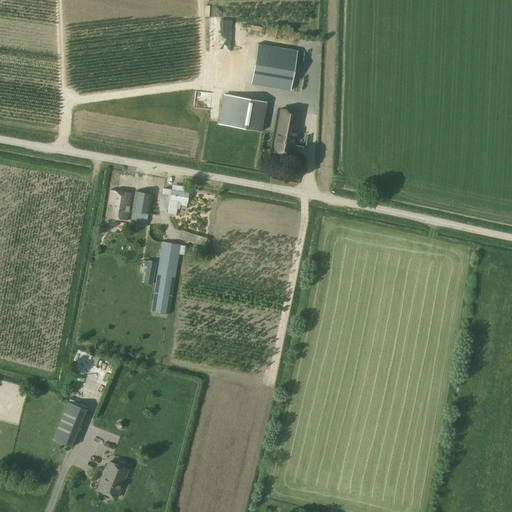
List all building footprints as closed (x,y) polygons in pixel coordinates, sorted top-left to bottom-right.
[(206,50),(205,79),(216,80),(217,51),(206,50)] [(296,64),(257,57),(251,87),(291,94),(296,64)] [(195,105),(208,107),(210,93),(197,91),(195,105)] [(217,124),(261,132),(267,102),(234,96),(232,105),(221,103),(217,124)] [(280,109),(273,151),(292,155),(300,112),(280,109)] [(131,193),(110,188),(105,217),(127,220),(131,193)] [(180,202),(180,206),(186,207),(189,192),(163,188),(162,194),(170,196),(169,200),(170,200),(168,214),(176,215),(177,208),(175,208),(176,201),(180,202)] [(151,194),(138,192),(134,212),(133,212),(131,221),(146,223),(151,194)] [(193,242),(195,234),(181,230),(178,237),(193,242)] [(169,315),(179,254),(180,244),(162,241),(151,312),(169,315)] [(143,283),(152,285),(156,262),(145,260),(144,266),(146,266),(143,283)] [(53,440),(71,448),(86,410),(68,403),(53,440)] [(108,461),(96,490),(117,498),(128,470),(108,461)]
